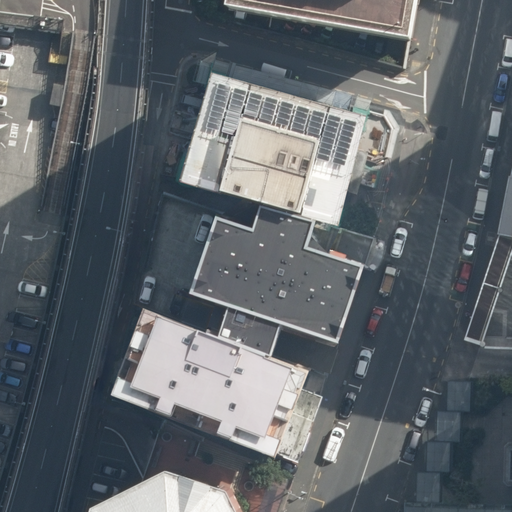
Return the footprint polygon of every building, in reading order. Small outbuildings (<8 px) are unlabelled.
[(0,0),(0,511),(1,511),(51,358),(90,177),(105,47),(106,19),(106,0),(0,0)] [(420,0),(232,0),(231,8),(410,39),(414,40),(420,0)] [(372,113),(211,67),(179,180),(261,205),(318,221),(340,227),(359,156),(372,113)] [(391,118),(372,113),(359,156),(380,163),(390,156),(397,129),(391,118)] [(318,221),(261,205),(253,230),(217,219),(191,298),(231,311),(221,342),(271,358),(282,325),(341,344),(365,270),(308,252),(318,221)] [(308,252),(365,270),(374,236),(340,227),(318,221),(308,252)] [(511,262),(484,348),(511,349),(511,262)] [(311,376),(221,342),(141,312),(106,403),(277,468),(283,454),(304,462),(328,398),(306,390),(311,376)] [(246,511),(235,490),(174,469),(101,506),(99,511),(246,511)]
